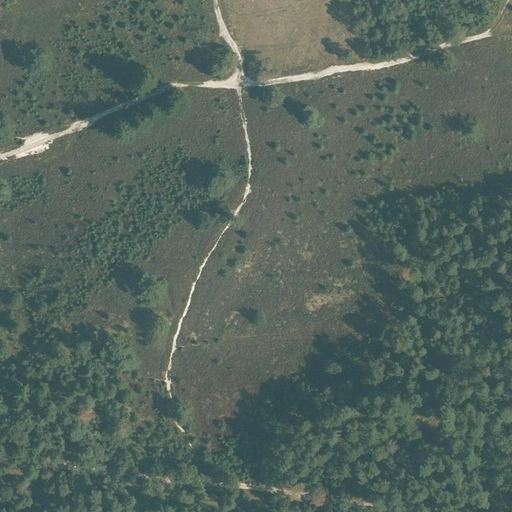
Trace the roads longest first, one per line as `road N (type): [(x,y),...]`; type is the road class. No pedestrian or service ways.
road 1 (track): [(0,458),(219,485)]
road 2 (track): [(219,485),(395,511)]
